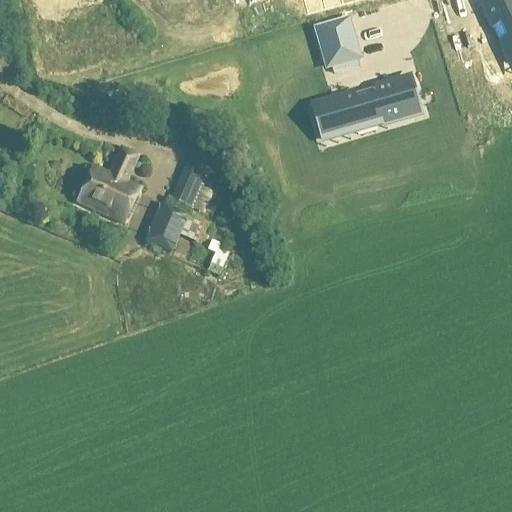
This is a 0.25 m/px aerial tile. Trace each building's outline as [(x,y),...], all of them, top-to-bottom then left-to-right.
[(341,0),(302,0),(307,15),(343,5),(341,0)] [(458,0),(432,0),(446,30),(468,20),(458,0)] [(511,0),(490,0),(481,5),(508,61),(511,59),(511,0)] [(349,21),(318,30),(329,68),(333,67),(335,73),(358,66),(356,60),(360,59),(349,21)] [(277,54),(272,88),(301,93),(306,58),(277,54)] [(412,80),(325,105),(334,135),(384,121),(385,124),(421,113),(412,80)] [(442,123),(444,139),(470,135),(468,119),(442,123)] [(449,151),(476,143),(473,134),(447,142),(449,151)] [(76,203),(123,225),(139,190),(125,183),(137,157),(120,150),(109,174),(93,167),(76,203)] [(186,164),(170,200),(193,210),(209,173),(186,164)] [(203,223),(186,217),(187,216),(161,206),(146,242),(172,253),(178,236),(194,242),(203,223)] [(218,279),(228,254),(217,250),(207,274),(218,279)]
